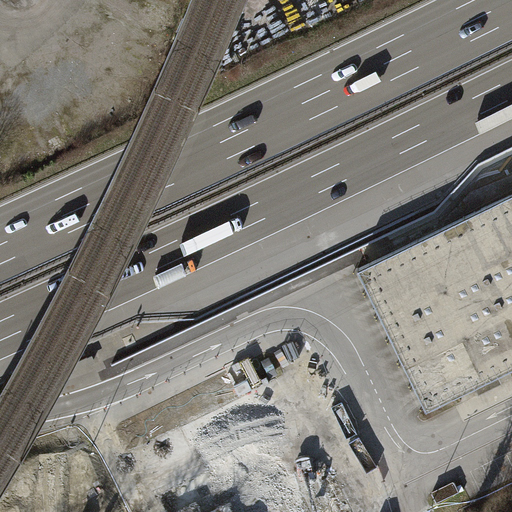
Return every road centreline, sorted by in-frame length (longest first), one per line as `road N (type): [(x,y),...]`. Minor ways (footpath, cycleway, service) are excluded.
road 1 (motorway): [(511,1),(0,245)]
road 2 (motorway): [(0,331),(511,89)]
road 3 (unknown): [(0,24),(32,44),(114,65)]
